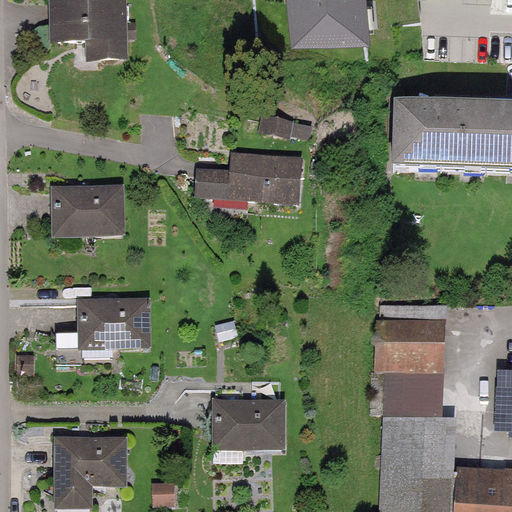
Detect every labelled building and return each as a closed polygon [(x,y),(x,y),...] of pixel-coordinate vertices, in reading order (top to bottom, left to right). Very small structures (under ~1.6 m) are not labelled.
[(134,0),(115,0),(51,3),(53,49),(90,47),(91,66),(137,64),(134,0)] [(368,0),(289,0),(295,49),(373,41),(368,0)] [(511,115),(404,112),(402,177),(511,180),(511,115)] [(312,165),(239,159),(235,205),(308,212),(312,165)] [(127,191),(56,192),(57,243),(128,242),(127,191)] [(155,304),(80,306),(81,352),(156,351),(155,304)] [(511,511),(511,477),(461,475),(464,425),(446,424),(451,329),(387,325),(376,511),(511,511)] [(289,404),(217,406),(218,454),(290,453),(289,404)] [(128,442),(58,443),(59,511),(101,511),(101,491),(128,490),(128,442)]
